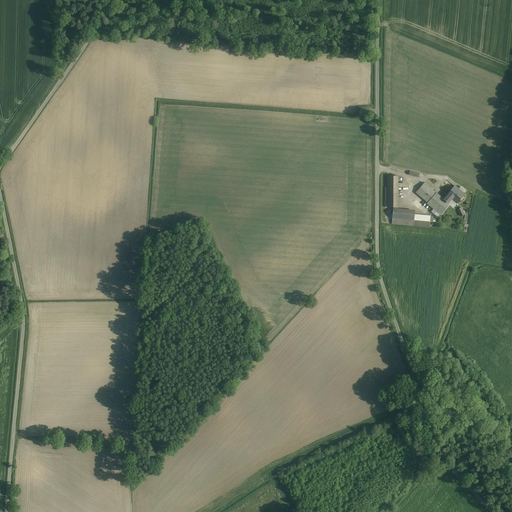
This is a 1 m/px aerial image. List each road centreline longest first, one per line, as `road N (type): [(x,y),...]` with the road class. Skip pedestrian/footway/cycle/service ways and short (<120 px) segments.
road 1 (unclassified): [(492,511),(448,466),(379,270),(379,0)]
road 2 (unclassified): [(6,511),(25,328),(0,182)]
road 3 (unclassified): [(0,166),(115,0)]
